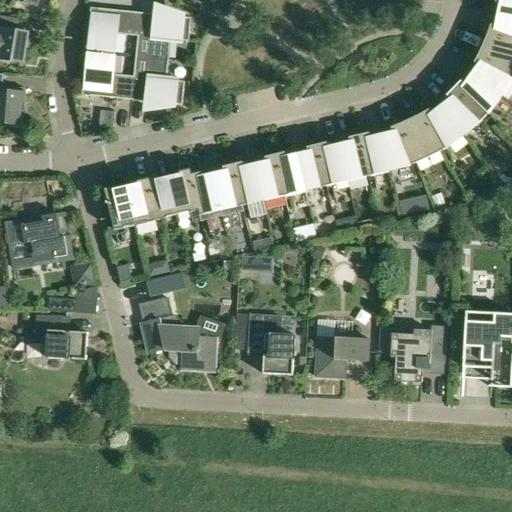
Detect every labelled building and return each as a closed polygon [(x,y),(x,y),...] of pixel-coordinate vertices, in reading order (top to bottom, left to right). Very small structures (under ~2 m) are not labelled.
[(511,0),(495,0),(496,3),(501,4),(499,15),(511,18),(511,0)] [(117,35),(138,37),(141,13),(91,8),(86,52),(115,55),(117,35)] [(138,37),(136,57),(168,60),(170,40),(189,42),(191,19),(141,13),(138,37)] [(511,18),(499,15),(496,27),(491,25),(488,35),(511,43),(511,18)] [(0,16),(0,59),(23,63),(25,48),(27,48),(30,35),(28,35),(28,33),(6,30),(8,18),(0,16)] [(511,43),(488,35),(479,55),(511,71),(511,43)] [(82,95),(132,101),(134,77),(134,76),(134,77),(113,75),(115,55),(86,52),(82,95)] [(479,66),(472,76),(500,97),(510,83),(511,83),(511,82),(511,71),(479,55),(474,64),(479,66)] [(182,106),(185,83),(185,82),(166,80),(168,60),(136,57),(134,76),(134,77),(132,101),(182,106)] [(0,74),(0,124),(19,126),(21,104),(24,105),(25,89),(2,87),(3,75),(0,74)] [(461,82),(454,89),(484,119),(491,111),(490,110),(500,97),(472,76),(465,86),(461,82)] [(451,100),(441,108),(463,136),(476,125),(477,126),(484,119),(454,89),(447,97),(451,100)] [(429,110),(420,115),(441,152),(450,147),(449,146),(463,136),(441,108),(432,115),(429,110)] [(139,134),(138,112),(128,113),(129,135),(139,134)] [(420,115),(401,125),(416,164),(418,163),(439,153),(441,152),(420,115)] [(393,134),(381,136),(390,171),(406,167),(407,168),(416,164),(401,125),(391,128),(393,134)] [(369,134),(359,136),(369,177),(379,175),(379,174),(390,171),(381,136),(370,139),(369,134)] [(359,178),(359,180),(369,177),(359,136),(349,138),(351,143),(339,146),(348,181),(359,178)] [(327,143),(317,146),(327,187),(337,185),(337,183),(348,181),(339,146),(328,149),(327,143)] [(308,153),(297,156),(306,191),(317,188),(317,189),(327,187),(317,146),(307,148),(308,153)] [(285,153),(275,156),(285,197),(295,194),(295,193),(306,191),(297,156),(286,158),(285,153)] [(266,163),(255,166),(263,201),(275,198),(275,199),(285,197),(275,156),(265,158),(266,163)] [(244,212),(243,207),(253,204),(253,203),(263,201),(255,166),(244,168),(243,163),(233,165),(244,213),(244,212)] [(223,217),(244,213),(233,165),(223,168),(224,173),(213,175),(223,217)] [(199,211),(200,216),(201,222),(202,222),(190,170),(180,172),(181,177),(170,180),(178,215),(189,212),(189,213),(199,211)] [(190,170),(202,222),(223,217),(213,175),(202,178),(201,173),(192,175),(190,170)] [(167,217),(178,215),(170,180),(159,183),(158,177),(148,180),(157,221),(167,218),(167,217)] [(147,223),(157,221),(148,180),(138,182),(139,187),(128,190),(136,224),(147,222),(147,223)] [(125,227),(136,224),(128,190),(117,193),(115,187),(105,190),(114,231),(125,228),(125,227)] [(399,202),(402,216),(416,213),(414,199),(399,202)] [(68,256),(64,237),(60,238),(57,215),(36,218),(37,223),(22,226),(25,245),(32,244),(35,261),(68,256)] [(356,219),(341,222),(343,232),(359,229),(356,219)] [(321,261),(326,249),(317,245),(312,257),(321,261)] [(188,256),(190,264),(207,261),(206,256),(195,258),(193,255),(188,256)] [(249,283),(250,259),(242,259),(241,270),(240,270),(240,282),(249,283)] [(147,265),(150,277),(158,275),(157,267),(152,264),(147,265)] [(128,265),(117,268),(121,284),(132,281),(128,265)] [(147,281),(151,298),(187,290),(183,273),(147,281)] [(75,314),(76,301),(50,299),(49,312),(75,314)] [(168,299),(140,306),(147,335),(145,335),(149,354),(166,350),(166,351),(172,352),(172,358),(176,362),(183,363),(182,370),(215,372),(216,341),(198,335),(196,329),(190,329),(184,329),(162,327),(161,321),(173,318),(168,299)] [(463,368),(493,369),(494,348),(502,349),(502,338),(511,338),(511,315),(495,314),(494,324),(466,322),(463,368)] [(86,361),(88,334),(66,332),(67,317),(37,315),(35,339),(47,340),(46,357),(86,361)] [(281,318),(250,316),(248,350),(264,351),(263,374),(293,376),(295,336),(280,335),(281,318)] [(422,383),(423,370),(430,370),(430,365),(445,366),(448,327),(432,326),(431,331),(415,330),(414,335),(392,334),(391,358),(396,359),(395,382),(422,383)] [(318,338),(316,377),(346,379),(347,361),(368,362),(370,340),(352,339),(336,338),(334,338),(318,337),(318,338)]
